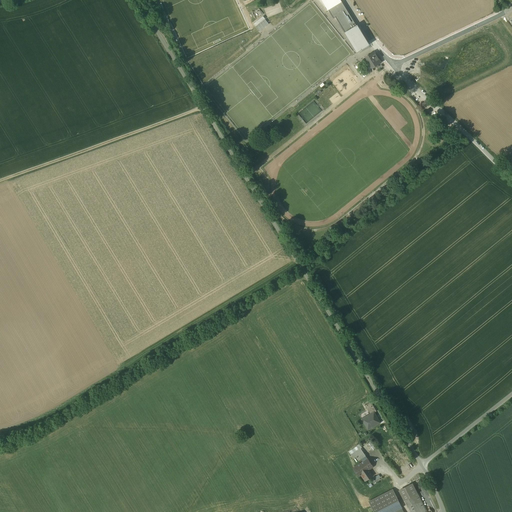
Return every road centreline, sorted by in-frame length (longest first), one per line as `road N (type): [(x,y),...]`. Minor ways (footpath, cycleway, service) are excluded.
road 1 (unclassified): [(422,465),(137,0)]
road 2 (track): [(203,106),(0,180)]
road 3 (unclassified): [(511,177),(393,65)]
road 4 (unclassified): [(511,9),(393,65)]
